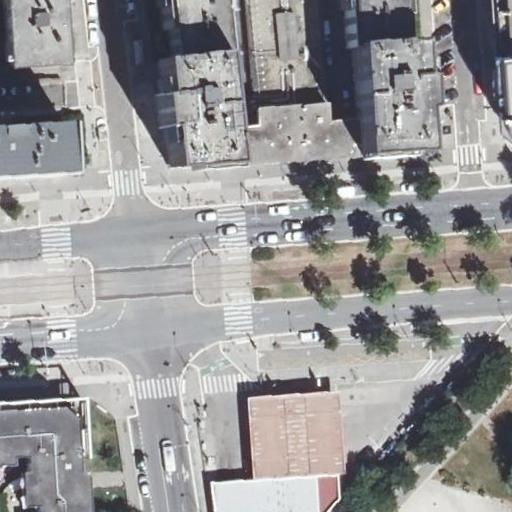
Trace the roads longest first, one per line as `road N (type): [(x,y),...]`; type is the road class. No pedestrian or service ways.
road 1 (primary): [(149,330),(511,300)]
road 2 (primary): [(470,211),(135,238)]
road 3 (unclassified): [(135,238),(109,0)]
road 4 (residential): [(470,211),(460,0)]
road 5 (tertiary): [(149,330),(175,511)]
road 6 (primary): [(0,341),(149,330)]
road 7 (primary): [(135,238),(0,246)]
